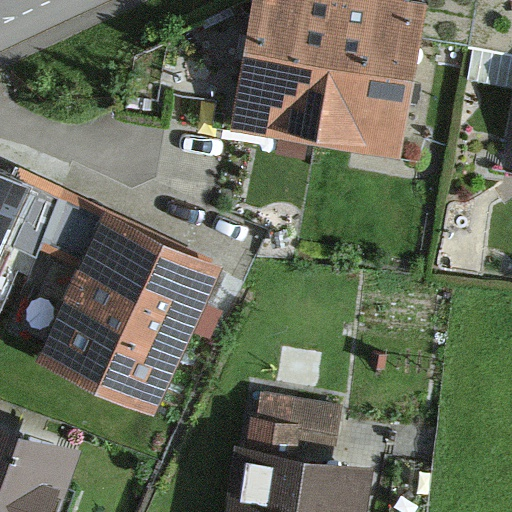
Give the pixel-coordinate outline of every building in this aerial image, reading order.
[(336,0),(260,0),(241,105),(315,118),(336,0)] [(412,4),(389,0),(336,0),(315,118),(388,132),(412,4)] [(0,246),(25,192),(0,181),(0,246)] [(214,272),(105,224),(46,358),(155,405),(214,272)] [(46,511),(72,436),(0,412),(0,511),(46,511)] [(354,511),(362,461),(246,444),(236,511),(354,511)]
